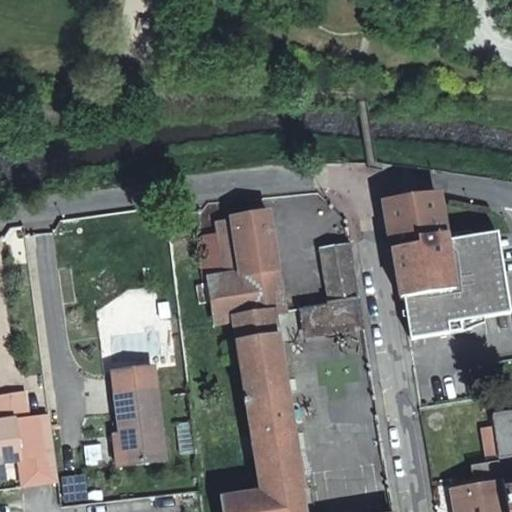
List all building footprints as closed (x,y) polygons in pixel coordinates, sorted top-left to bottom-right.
[(397,299),(404,297),(425,294),(427,306),(491,296),(481,236),(445,241),(439,199),(423,196),(382,202),(397,299)] [(210,277),(217,323),(228,321),(236,320),(271,314),(282,313),(268,212),(232,216),(232,220),(218,221),(226,275),(210,277)] [(425,294),(404,297),(411,336),(462,328),(460,315),(511,307),(497,232),(481,236),(491,296),(427,306),(425,294)] [(152,247),(155,277),(167,276),(165,246),(152,247)] [(358,301),(348,246),(319,252),(329,306),(358,301)] [(358,301),(329,306),(300,310),(304,336),(362,328),(358,301)] [(271,314),(236,320),(239,342),(275,336),(271,314)] [(302,511),(299,491),(302,491),(285,391),(281,392),(280,383),(283,382),(275,336),(239,342),(245,387),(248,387),(250,397),(246,397),(260,493),(220,499),(222,511),(302,511)] [(155,368),(115,374),(123,432),(129,431),(133,462),(168,458),(155,368)] [(4,396),(7,418),(36,414),(33,391),(4,396)] [(507,511),(511,511),(511,410),(492,414),(493,425),(499,460),(502,482),(507,511)] [(0,462),(28,458),(32,483),(66,478),(56,413),(37,416),(36,414),(7,418),(0,419),(0,462)] [(499,460),(493,425),(478,427),(483,462),(499,460)] [(129,431),(123,432),(116,433),(121,463),(133,462),(129,431)] [(84,465),(98,465),(97,447),(83,448),(84,465)] [(58,481),(60,504),(82,502),(80,479),(58,481)] [(455,511),(507,511),(502,482),(452,490),(455,511)]
